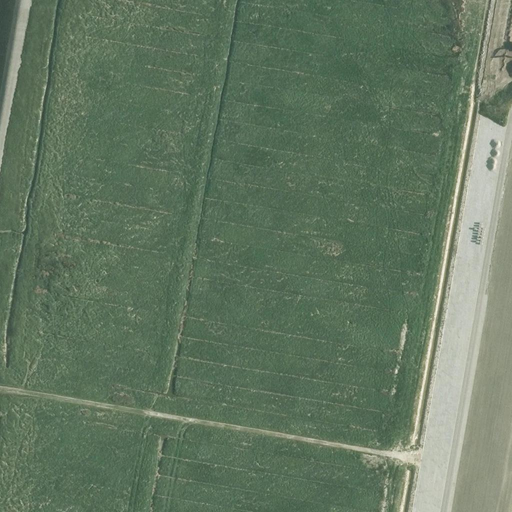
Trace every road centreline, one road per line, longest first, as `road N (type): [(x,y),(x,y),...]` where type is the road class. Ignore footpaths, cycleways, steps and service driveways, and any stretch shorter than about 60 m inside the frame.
road 1 (track): [(0,388),(463,468)]
road 2 (track): [(511,200),(456,511)]
